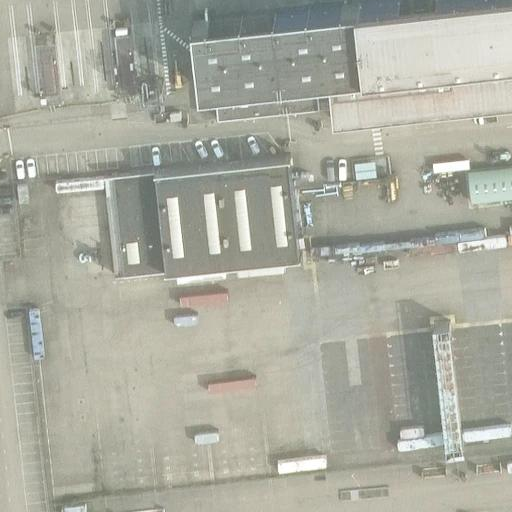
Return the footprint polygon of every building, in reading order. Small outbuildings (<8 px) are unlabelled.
[(511,0),(417,0),(185,25),(191,92),(211,89),(213,116),(326,105),(328,124),(511,103),(511,0)] [(292,156),(106,176),(116,274),(303,255),(292,156)] [(472,196),(511,195),(511,167),(471,169),(472,196)] [(370,344),(327,346),(328,365),(365,364),(365,383),(371,383),(370,344)] [(329,402),(280,406),(284,461),(333,457),(332,448),(352,446),(352,442),(332,444),(329,402)] [(98,465),(102,492),(149,485),(146,466),(131,468),(131,466),(107,469),(106,464),(98,465)]
